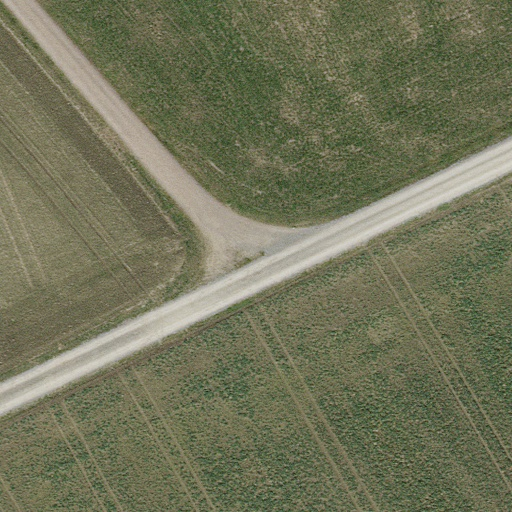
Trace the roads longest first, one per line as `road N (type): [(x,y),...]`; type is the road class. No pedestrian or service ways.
road 1 (track): [(511,149),(0,389)]
road 2 (track): [(6,0),(246,272)]
